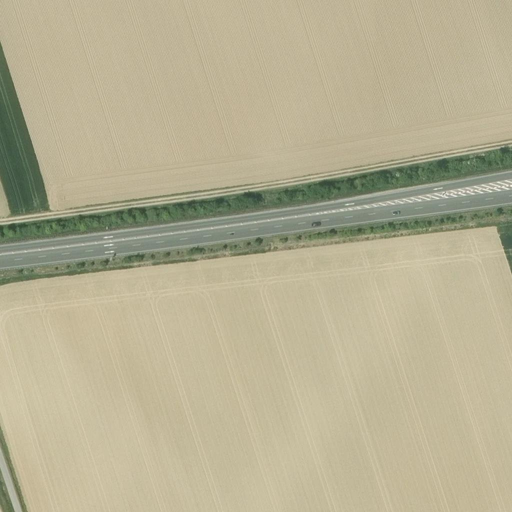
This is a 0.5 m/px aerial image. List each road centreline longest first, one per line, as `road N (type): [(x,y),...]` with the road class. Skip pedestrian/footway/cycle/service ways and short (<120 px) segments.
road 1 (track): [(511,143),(0,225)]
road 2 (trunk): [(285,222),(0,259)]
road 3 (trunk): [(511,180),(285,222)]
road 4 (trunk): [(285,222),(511,197)]
